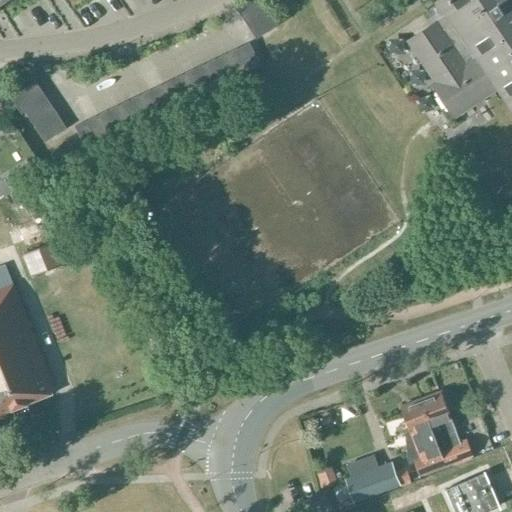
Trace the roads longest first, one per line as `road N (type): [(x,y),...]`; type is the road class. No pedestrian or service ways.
road 1 (tertiary): [(233,453),(247,415),(272,392),(479,322)]
road 2 (residential): [(200,0),(94,38),(0,50)]
road 3 (tertiary): [(180,436),(115,438),(33,471)]
